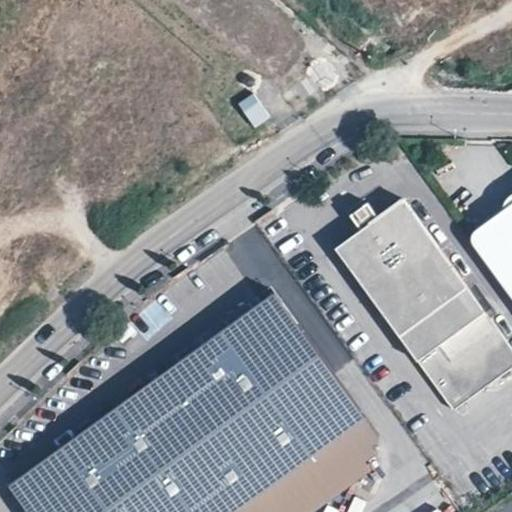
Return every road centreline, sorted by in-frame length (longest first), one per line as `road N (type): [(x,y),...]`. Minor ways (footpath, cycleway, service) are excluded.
road 1 (residential): [(511,122),(410,119),(329,132),(127,271),(0,389)]
road 2 (track): [(511,16),(379,96),(363,122)]
